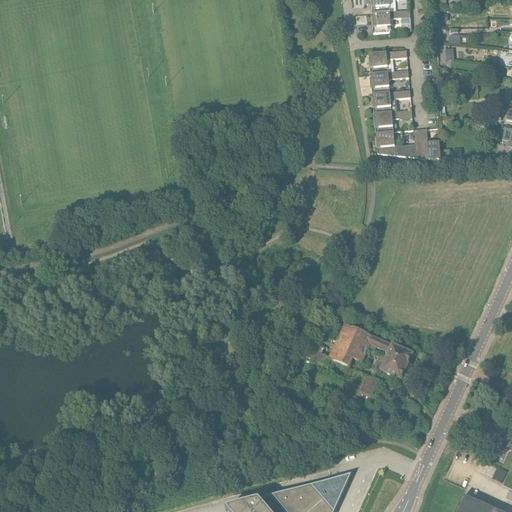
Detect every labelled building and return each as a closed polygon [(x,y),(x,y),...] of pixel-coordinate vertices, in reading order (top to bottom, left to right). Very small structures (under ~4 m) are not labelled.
[(370,0),(372,15),(390,14),(389,1),(409,0),(408,0),(370,0)] [(373,36),(391,35),(390,21),(410,20),(410,13),(390,14),(372,15),(373,36)] [(460,38),(460,37),(452,37),(449,39),(449,45),(460,46),(460,38)] [(453,52),(445,52),(446,63),(454,62),(453,52)] [(370,76),(388,75),(386,62),(407,60),(406,53),(368,56),(370,76)] [(372,96),(389,95),(388,82),(408,80),(408,73),(388,75),(370,76),(372,96)] [(373,116),(391,115),(390,102),(410,100),(409,93),(389,95),(372,96),(373,116)] [(375,136),(393,134),(392,122),(412,120),(411,113),(391,115),(373,116),(375,136)] [(414,147),(415,160),(440,162),(439,144),(427,145),(426,132),(420,132),(421,146),(414,147)] [(415,160),(414,147),(394,149),(393,134),(375,136),(377,156),(415,160)] [(362,365),(369,350),(367,349),(372,339),(343,326),(327,362),(348,371),(353,361),(362,365)] [(372,338),(372,339),(367,349),(369,350),(374,353),(375,350),(385,354),(386,352),(389,354),(381,373),(400,382),(412,357),(391,347),(372,338)] [(326,361),(327,358),(316,354),(309,351),(305,359),(323,367),(326,361)] [(366,377),(362,387),(321,372),(319,377),(313,374),(309,384),(358,401),(369,405),(379,382),(366,377)] [(503,483),(508,472),(498,467),(493,478),(503,483)] [(225,511),(335,511),(351,476),(225,511)] [(496,511),(463,497),(456,511),(496,511)]
